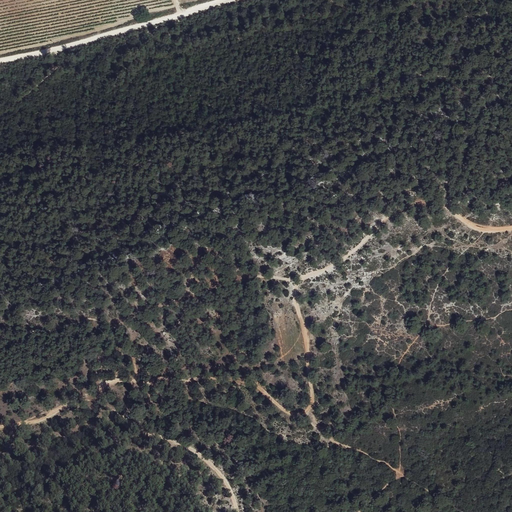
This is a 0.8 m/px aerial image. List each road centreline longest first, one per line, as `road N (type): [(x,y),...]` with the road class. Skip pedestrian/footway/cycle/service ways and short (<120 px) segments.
road 1 (track): [(138,383),(216,377),(248,383),(302,413),(311,396),(297,281),(383,219),(427,201),(483,230),(511,228)]
road 2 (track): [(0,61),(232,0)]
road 3 (track): [(0,426),(40,420),(138,383)]
